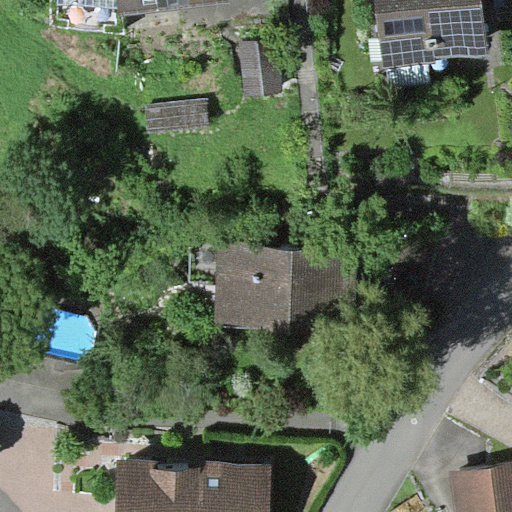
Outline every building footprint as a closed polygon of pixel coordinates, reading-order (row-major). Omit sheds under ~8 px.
[(51,0),(52,25),(124,34),(123,14),(229,1),(228,0),(51,0)] [(374,0),(383,69),(489,57),(482,0),(374,0)] [(280,39),(241,41),(244,95),(283,93),(280,39)] [(357,327),(359,250),(190,246),(189,284),(216,284),(215,324),(357,327)] [(271,511),(273,463),(116,458),(114,511),(271,511)] [(511,511),(511,461),(446,471),(452,511),(511,511)]
